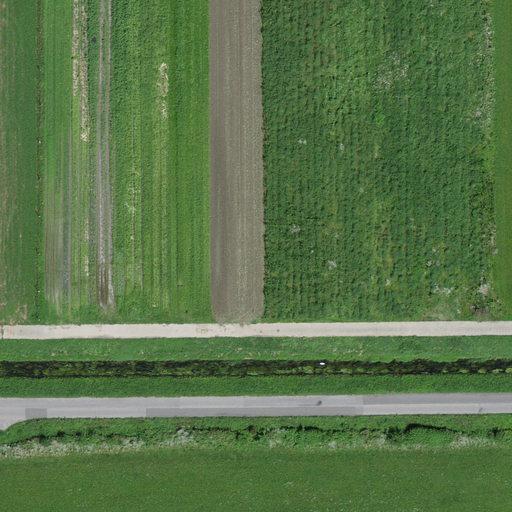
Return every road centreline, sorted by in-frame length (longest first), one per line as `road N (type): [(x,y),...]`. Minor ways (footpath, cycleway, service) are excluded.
road 1 (track): [(511,329),(0,334)]
road 2 (unclassified): [(0,407),(511,405)]
